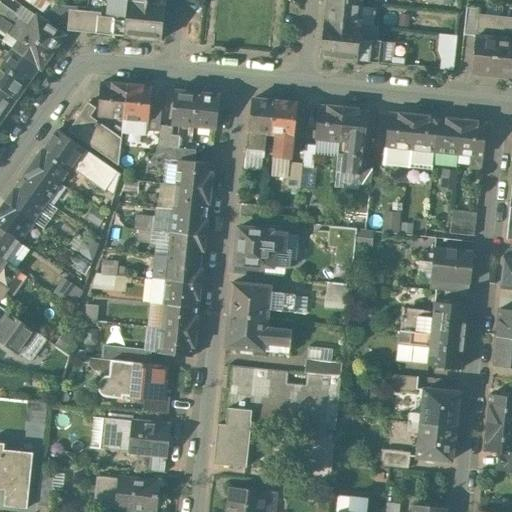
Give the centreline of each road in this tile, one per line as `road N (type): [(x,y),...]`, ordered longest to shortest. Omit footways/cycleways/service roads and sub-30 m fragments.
road 1 (residential): [(194,511),(239,72)]
road 2 (residential): [(459,511),(502,102)]
road 3 (residential): [(0,173),(83,53),(167,64)]
road 4 (residential): [(304,81),(502,102)]
